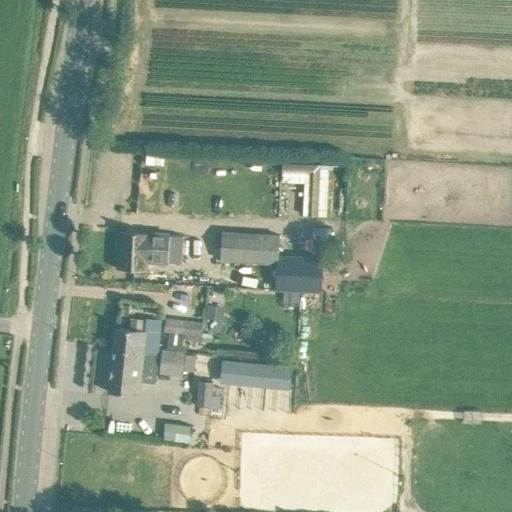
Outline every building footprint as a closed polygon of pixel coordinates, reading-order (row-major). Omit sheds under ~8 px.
[(308,205),(307,215),(318,216),(321,165),(282,163),(282,172),(310,173),(309,193),(304,193),(303,205),(308,205)] [(117,268),(146,270),(147,261),(167,262),(182,263),(184,235),(119,231),(117,268)] [(278,253),(279,235),(224,231),(222,260),(251,262),(276,264),(274,283),(274,287),(300,289),(321,290),(324,256),(302,254),(278,253)] [(191,283),(189,302),(203,304),(206,285),(191,283)] [(116,327),(113,348),(138,351),(137,360),(142,361),(143,354),(159,356),(162,322),(147,320),(147,317),(131,315),(130,329),(119,328),(116,327)] [(166,317),(164,331),(184,334),(184,340),(201,342),(204,322),(166,317)] [(138,351),(113,348),(109,392),(139,395),(142,361),(137,360),(138,351)] [(159,373),(183,376),(186,351),(162,348),(159,373)] [(223,361),(221,376),(291,383),(292,368),(223,361)] [(199,379),(196,405),(210,407),(212,381),(199,379)] [(191,426),(165,423),(164,439),(189,441),(191,426)]
